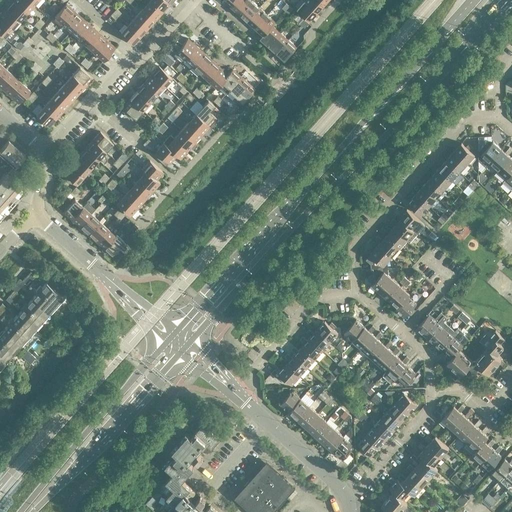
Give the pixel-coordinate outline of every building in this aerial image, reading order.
[(27,13),(13,0),(12,0),(6,8),(20,21),(27,13)] [(34,4),(29,0),(13,0),(27,13),(34,4)] [(172,6),(164,0),(149,0),(149,1),(163,12),(170,5),(171,6),(172,6)] [(251,0),(237,0),(232,6),(240,13),(252,0),(251,0)] [(252,0),(240,13),(248,20),(260,7),(252,0)] [(318,12),(305,0),(297,8),(310,20),(318,12)] [(320,0),(304,0),(305,0),(318,12),(325,4),(320,0)] [(163,12),(149,1),(142,9),(155,21),(163,12)] [(66,3),(55,17),(63,24),(75,11),(66,3)] [(260,7),(248,20),(256,28),(268,15),(260,7)] [(20,21),(6,8),(0,14),(0,17),(13,29),(20,21)] [(155,21),(142,9),(135,17),(148,29),(155,21)] [(75,11),(63,24),(71,31),(83,18),(75,11)] [(268,15),(256,28),(263,34),(260,38),(261,38),(276,22),(268,15)] [(13,29),(0,17),(0,32),(5,37),(13,29)] [(148,29),(135,17),(128,25),(141,37),(148,29)] [(83,18),(71,31),(79,39),(91,25),(83,18)] [(276,22),(261,38),(269,46),(280,33),(273,26),(276,22)] [(91,25),(79,39),(87,46),(99,33),(91,25)] [(141,37),(128,25),(120,33),(133,45),(141,37)] [(49,40),(53,35),(50,32),(45,36),(49,40)] [(99,33),(87,46),(95,53),(107,40),(99,33)] [(280,33),(269,46),(277,53),(288,40),(280,33)] [(182,44),(177,39),(169,47),(183,60),(198,44),(194,41),(192,43),(188,38),(182,44)] [(107,40),(95,53),(103,61),(115,47),(107,40)] [(288,40),(277,53),(285,60),(297,47),(288,40)] [(198,44),(183,60),(184,60),(185,59),(192,66),(204,53),(196,46),(198,44)] [(204,53),(192,66),(200,73),(212,60),(204,53)] [(84,66),(88,61),(85,58),(80,62),(84,66)] [(61,64),(56,60),(53,63),(58,68),(61,64)] [(212,60),(200,73),(208,80),(220,67),(212,60)] [(34,62),(32,64),(30,66),(34,70),(38,65),(34,62)] [(80,66),(72,75),(85,86),(93,78),(80,66)] [(159,66),(151,74),(164,86),(172,78),(159,66)] [(220,67),(208,80),(216,88),(233,69),(232,69),(227,74),(220,67)] [(6,68),(0,74),(0,86),(2,89),(14,76),(6,68)] [(233,69),(216,88),(217,88),(222,83),(229,89),(228,90),(228,91),(243,75),(242,74),(241,76),(233,69)] [(164,86),(151,74),(144,82),(157,94),(164,86)] [(85,86),(72,75),(65,83),(78,94),(85,86)] [(243,75),(228,91),(242,103),(249,95),(244,90),(249,84),(244,80),(246,78),(243,75)] [(14,76),(2,89),(10,96),(22,83),(14,76)] [(49,83),(44,79),(41,82),(46,87),(49,83)] [(157,94),(144,82),(137,90),(150,102),(157,94)] [(22,83),(10,96),(18,103),(30,90),(22,83)] [(78,94),(65,83),(58,91),(71,102),(78,94)] [(199,98),(203,93),(196,87),(192,92),(199,98)] [(150,102),(137,90),(130,98),(143,110),(150,102)] [(71,102),(58,91),(51,99),(64,111),(71,102)] [(143,110),(130,98),(122,107),(135,119),(143,110)] [(64,111),(51,99),(43,107),(57,119),(64,111)] [(208,100),(195,114),(211,128),(215,125),(213,123),(217,118),(211,113),(216,107),(208,100)] [(57,119),(43,107),(36,115),(49,127),(57,119)] [(195,114),(188,122),(202,135),(209,127),(211,128),(195,114)] [(188,122),(181,130),(195,143),(202,135),(188,122)] [(181,130),(174,138),(188,151),(195,143),(181,130)] [(113,143),(100,131),(93,140),(106,151),(113,143)] [(188,151),(174,138),(170,135),(163,143),(180,159),(188,151)] [(106,151),(93,140),(86,148),(99,160),(106,151)] [(8,141),(0,149),(0,154),(14,167),(25,155),(8,141)] [(490,162),(502,149),(493,141),(489,146),(486,143),(478,152),(479,160),(486,167),(490,162)] [(180,159),(163,143),(155,151),(169,164),(176,156),(180,159)] [(462,143),(454,152),(467,164),(475,155),(471,151),(473,148),(468,144),(466,147),(462,143)] [(502,149),(490,162),(498,170),(510,157),(508,155),(511,150),(511,149),(509,147),(505,152),(502,149)] [(99,160),(86,148),(78,156),(91,168),(99,160)] [(467,164),(454,152),(446,160),(460,172),(467,164)] [(91,168),(78,156),(71,164),(84,176),(91,168)] [(511,158),(510,157),(498,170),(507,178),(511,171),(511,158)] [(150,160),(142,168),(160,184),(160,183),(156,180),(164,172),(150,160)] [(460,172),(446,160),(439,169),(452,181),(460,172)] [(84,176),(71,164),(64,172),(77,184),(84,176)] [(145,172),(138,179),(152,192),(160,184),(142,168),(142,169),(145,172)] [(452,181),(439,169),(431,177),(444,189),(452,181)] [(6,171),(2,176),(0,177),(0,203),(19,183),(6,171)] [(511,189),(511,188),(511,171),(507,178),(503,182),(511,189)] [(444,189),(431,177),(424,186),(437,198),(444,189)] [(138,179),(131,187),(145,200),(152,192),(138,179)] [(437,198),(424,186),(416,194),(429,206),(437,198)] [(131,187),(124,195),(138,208),(145,200),(131,187)] [(429,206),(416,194),(408,203),(421,215),(429,206)] [(124,195),(116,204),(130,216),(138,208),(124,195)] [(63,212),(71,219),(83,206),(75,199),(63,212)] [(83,206),(71,219),(80,227),(91,213),(83,206)] [(420,221),(407,209),(399,218),(401,219),(413,230),(413,229),(420,221)] [(445,221),(448,217),(441,211),(438,214),(445,221)] [(91,213),(80,227),(88,234),(99,221),(91,213)] [(445,221),(438,214),(435,217),(443,224),(445,221)] [(401,219),(398,223),(393,218),(390,221),(395,226),(393,228),(407,240),(410,242),(417,234),(413,229),(413,230),(401,219)] [(99,221),(88,234),(96,241),(107,228),(99,221)] [(407,240),(393,228),(392,230),(387,225),(384,229),(389,233),(386,236),(399,248),(407,240)] [(107,228),(96,241),(103,248),(102,250),(116,234),(115,235),(107,228)] [(116,234),(102,250),(105,253),(107,251),(112,256),(118,249),(123,254),(130,246),(116,234)] [(399,248),(386,236),(383,240),(378,235),(375,238),(380,243),(378,245),(391,257),(399,248)] [(391,257),(378,245),(370,254),(374,257),(370,262),(371,263),(371,269),(384,268),(384,265),(391,257)] [(384,268),(371,269),(371,274),(370,275),(373,278),(376,280),(372,284),(381,292),(393,279),(384,271),(384,268)] [(30,280),(32,279),(35,275),(30,271),(26,276),(30,280)] [(30,280),(26,276),(22,281),(24,283),(26,285),(30,280)] [(403,284),(408,279),(404,276),(400,281),(403,284)] [(50,277),(32,297),(48,312),(66,292),(50,277)] [(20,279),(16,283),(20,287),(24,283),(22,281),(20,279)] [(393,279),(381,292),(389,300),(401,287),(393,279)] [(16,283),(12,288),(14,290),(16,292),(20,287),(16,283)] [(401,287),(389,300),(398,307),(408,296),(410,294),(401,287)] [(14,290),(10,294),(14,298),(18,294),(16,292),(14,290)] [(10,294),(6,299),(10,303),(14,298),(10,294)] [(398,307),(396,309),(405,317),(409,313),(412,316),(416,310),(413,308),(417,304),(408,296),(398,307)] [(32,297),(18,313),(34,328),(48,312),(32,297)] [(456,313),(459,309),(454,304),(450,307),(456,313)] [(417,328),(426,336),(444,315),(441,312),(434,319),(429,314),(417,328)] [(18,313),(4,329),(20,344),(34,328),(18,313)] [(444,315),(426,336),(434,343),(449,326),(444,321),(447,317),(444,315)] [(344,333),(353,341),(365,327),(356,320),(353,324),(350,321),(345,326),(348,329),(344,333)] [(325,321),(317,330),(330,342),(338,333),(334,330),(337,327),(332,322),(329,325),(325,321)] [(365,327),(353,341),(361,348),(373,335),(371,333),(376,328),(373,325),(368,330),(365,327)] [(449,326),(434,343),(443,351),(461,330),(458,327),(454,331),(449,326)] [(0,332),(0,354),(5,359),(20,344),(4,329),(0,332)] [(330,342),(317,330),(314,333),(309,329),(306,332),(311,336),(310,338),(323,350),(330,342)] [(461,330),(443,351),(451,358),(459,349),(460,349),(463,345),(457,340),(464,333),(461,330)] [(480,341),(483,344),(487,348),(488,348),(497,356),(505,347),(500,343),(505,338),(496,330),(491,335),(488,332),(480,341)] [(373,335),(361,348),(370,356),(382,342),(379,339),(383,335),(380,332),(375,337),(373,335)] [(323,350),(310,338),(308,340),(303,336),(300,339),(305,344),(302,347),(315,359),(323,350)] [(382,342),(370,356),(378,363),(390,350),(388,348),(393,343),(390,341),(385,345),(382,342)] [(315,359),(302,347),(299,350),(294,346),(291,349),(296,353),(294,355),(308,367),(315,359)] [(390,350),(378,363),(387,371),(399,358),(395,355),(400,350),(397,347),(392,352),(390,350)] [(451,358),(443,367),(446,369),(450,365),(461,375),(465,371),(467,373),(472,372),(472,375),(478,375),(478,372),(483,372),(485,369),(489,373),(499,362),(503,366),(505,363),(497,356),(488,348),(487,348),(476,361),(473,361),(460,349),(459,349),(451,358)] [(308,367),(294,355),(292,357),(288,353),(285,356),(290,360),(287,364),(300,376),(308,367)] [(399,358),(387,371),(383,375),(391,383),(395,378),(407,365),(405,363),(410,359),(407,356),(402,361),(399,358)] [(300,376),(287,364),(279,372),(283,376),(280,379),(285,384),(288,381),(292,384),(300,376)] [(407,365),(395,378),(404,386),(408,382),(411,385),(415,380),(412,377),(416,373),(407,365)] [(281,404),(289,412),(301,398),(293,391),(289,395),(286,392),(281,397),(284,400),(281,404)] [(404,392),(396,401),(409,413),(417,404),(413,401),(416,398),(411,393),(408,396),(404,392)] [(327,404),(332,398),(328,395),(324,400),(327,404)] [(301,398),(289,412),(298,419),(310,406),(301,398)] [(409,413),(396,401),(389,410),(402,421),(409,413)] [(458,409),(454,406),(442,419),(451,427),(463,414),(461,412),(465,407),(462,404),(458,409)] [(310,406),(298,419),(306,427),(318,414),(310,406)] [(463,414),(451,427),(458,433),(455,436),(454,435),(449,440),(452,443),(459,435),(471,421),(468,418),(474,412),(471,409),(465,416),(463,414)] [(344,419),(349,414),(345,410),(341,416),(344,419)] [(389,410),(381,418),(394,430),(402,421),(389,410)] [(318,414),(306,427),(315,434),(327,421),(318,414)] [(186,416),(178,424),(181,427),(183,428),(189,421),(189,419),(186,416)] [(381,418),(374,427),(387,438),(394,430),(381,418)] [(203,511),(189,499),(195,492),(183,481),(194,468),(187,462),(201,447),(208,453),(220,439),(212,432),(216,427),(207,420),(192,437),(188,433),(173,450),(177,454),(165,466),(173,474),(166,482),(174,489),(167,497),(165,499),(174,506),(175,505),(179,508),(176,511),(217,511),(211,506),(205,511),(203,511)] [(471,421),(459,435),(468,442),(480,429),(478,427),(482,422),(479,420),(474,424),(471,421)] [(327,421),(315,434),(323,442),(335,429),(327,421)] [(480,429),(468,442),(476,450),(488,436),(485,433),(489,429),(486,426),(482,431),(480,429)] [(374,427),(366,435),(379,447),(387,438),(374,427)] [(335,429),(323,442),(332,450),(344,436),(335,429)] [(371,456),(379,447),(366,435),(358,444),(362,447),(360,450),(365,455),(367,452),(371,456)] [(344,436),(332,450),(340,457),(344,453),(347,456),(352,451),(349,448),(352,444),(344,436)] [(449,448),(436,437),(433,440),(428,436),(425,439),(430,443),(428,445),(441,457),(449,448)] [(488,436),(476,450),(472,454),(481,462),(493,448),(491,447),(495,442),(492,439),(488,444),(485,441),(488,437),(488,436)] [(441,457),(428,445),(426,447),(421,443),(418,446),(423,450),(420,454),(424,458),(425,457),(433,466),(434,465),(441,457)] [(493,448),(481,462),(490,469),(501,456),(498,453),(502,448),(499,445),(495,450),(493,448)] [(425,457),(424,458),(422,461),(417,456),(414,460),(419,464),(417,466),(430,478),(438,469),(434,465),(433,466),(425,457)] [(505,458),(492,472),(501,480),(511,466),(511,458),(509,462),(505,458)] [(430,478),(417,466),(415,468),(410,463),(407,467),(412,471),(409,474),(423,486),(430,478)] [(282,493),(284,492),(279,488),(284,482),(284,481),(266,465),(250,483),(248,481),(245,486),(247,488),(237,498),(252,511),(272,511),(276,508),(275,507),(281,500),(282,502),(286,497),(282,493)] [(511,466),(501,480),(509,487),(511,483),(511,466)] [(423,486),(409,474),(406,478),(401,473),(399,476),(404,481),(402,483),(411,491),(415,495),(423,486)] [(402,483),(398,479),(396,481),(391,477),(388,480),(393,484),(390,488),(403,500),(403,499),(411,491),(402,483)] [(286,478),(286,479),(284,481),(284,482),(279,488),(284,492),(287,488),(291,492),(296,486),(286,478)] [(495,487),(483,497),(489,505),(502,495),(495,487)] [(403,500),(390,488),(387,490),(392,494),(382,505),(386,509),(384,511),(383,511),(399,511),(407,503),(403,499),(403,500)] [(455,500),(462,506),(468,499),(461,493),(455,500)] [(10,499),(0,511),(3,511),(13,501),(10,499)]
